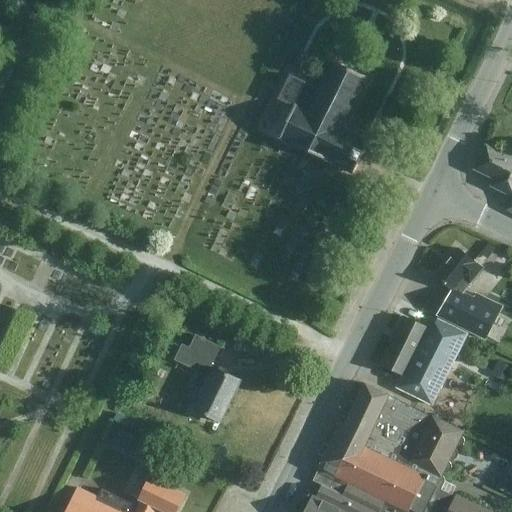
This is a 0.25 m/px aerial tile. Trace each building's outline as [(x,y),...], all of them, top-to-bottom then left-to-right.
[(279,137),(352,173),(360,157),(368,141),(341,127),(366,77),(350,69),(334,61),(319,90),(291,76),(280,99),(294,106),(279,137)] [(511,200),(507,210),(511,212),(511,147),(506,145),(503,153),(486,145),(474,170),(494,179),(491,186),(511,196),(511,200)] [(483,268),(458,249),(436,277),(452,290),(437,315),(485,339),(502,307),(476,294),(474,298),(462,293),(470,283),(483,268)] [(437,319),(432,331),(402,316),(390,340),(391,345),(382,364),(403,375),(397,388),(432,405),(467,334),(437,319)] [(214,367),(213,369),(210,368),(220,347),(196,336),(190,348),(182,344),(175,359),(210,376),(194,409),(221,422),(241,381),(214,367)] [(506,382),(511,370),(511,367),(498,361),(491,374),(506,382)] [(463,431),(414,408),(389,395),(366,383),(346,426),(341,423),(319,469),(313,481),(322,485),(316,497),(312,496),(304,511),(489,511),(441,488),(443,483),(444,480),(443,477),(442,476),(444,472),(445,472),(446,472),(448,472),(449,471),(450,470),(450,469),(451,469),(451,468),(451,467),(451,466),(451,465),(450,464),(450,463),(449,462),(448,462),(450,458),(451,459),(453,459),(454,458),(456,457),(457,456),(457,455),(457,454),(457,453),(457,452),(457,451),(456,450),(455,449),(456,446),(457,446),(459,446),(461,445),(462,445),(462,444),(463,443),(463,442),(464,441),(464,440),(463,439),(463,438),(462,437),(461,436),(463,432),(462,432),(463,431)] [(130,421),(116,413),(112,421),(126,428),(130,421)] [(498,487),(511,493),(511,462),(510,461),(498,487)] [(165,511),(177,511),(183,501),(185,495),(149,477),(139,499),(141,500),(138,506),(102,488),(98,497),(78,488),(65,511),(154,511),(157,508),(165,511)]
